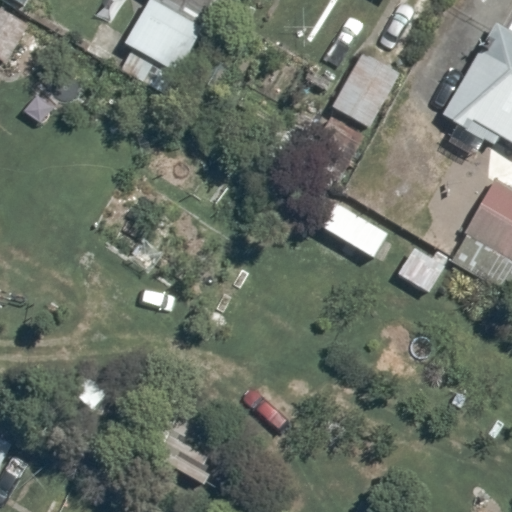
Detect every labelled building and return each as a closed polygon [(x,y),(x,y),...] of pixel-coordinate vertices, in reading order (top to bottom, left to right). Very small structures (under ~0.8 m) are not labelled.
[(212,35),(156,0),(129,44),(185,78),(212,35)] [(3,10),(1,13),(0,15),(0,58),(13,66),(35,29),(3,10)] [(511,30),(503,26),(453,120),(506,148),(509,143),(511,145),(511,30)] [(403,83),(368,63),(339,110),(374,131),(403,83)] [(511,192),(502,186),(472,233),(487,243),(470,271),(511,298),(511,192)] [(0,416),(0,481),(18,446),(17,445),(25,430),(0,416)] [(211,455),(163,425),(140,461),(189,491),(211,455)]
